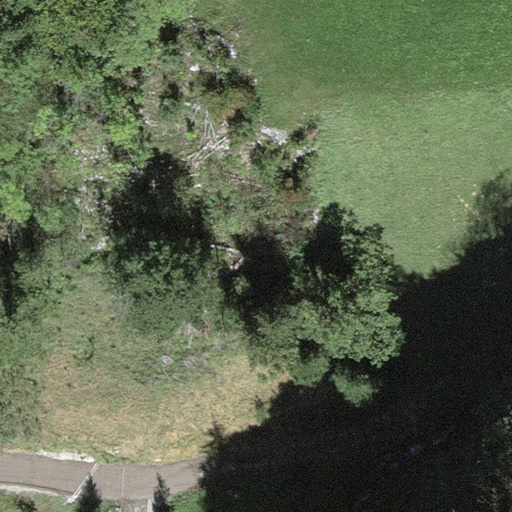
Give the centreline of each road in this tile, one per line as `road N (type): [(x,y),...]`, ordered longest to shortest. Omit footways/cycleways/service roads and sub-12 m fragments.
road 1 (track): [(511,343),(373,434),(179,474),(141,511)]
road 2 (track): [(164,486),(0,471)]
